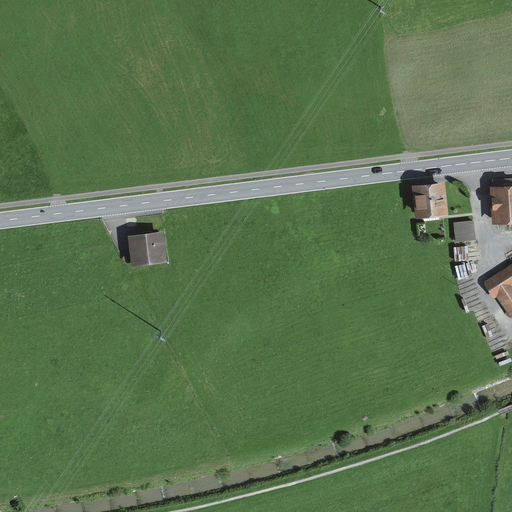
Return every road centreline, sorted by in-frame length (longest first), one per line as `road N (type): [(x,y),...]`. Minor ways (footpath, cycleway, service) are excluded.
road 1 (primary): [(511,158),(0,220)]
road 2 (unknown): [(186,511),(427,443),(511,407)]
